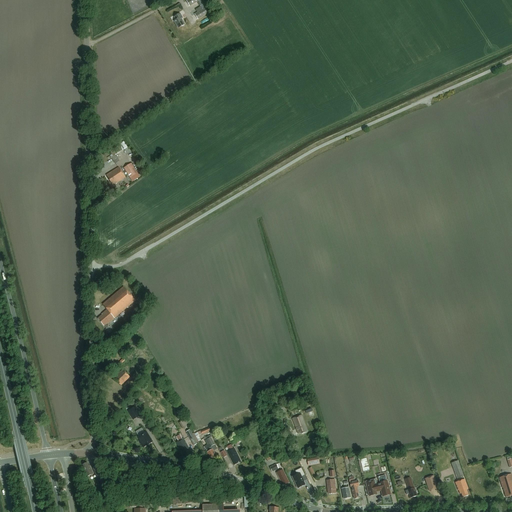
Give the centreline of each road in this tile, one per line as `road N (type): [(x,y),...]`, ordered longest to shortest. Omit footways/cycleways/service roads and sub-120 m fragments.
road 1 (unclassified): [(92,454),(84,0)]
road 2 (secondary): [(92,454),(325,511)]
road 3 (trunk): [(48,455),(0,265)]
road 4 (trunk): [(35,511),(0,356)]
